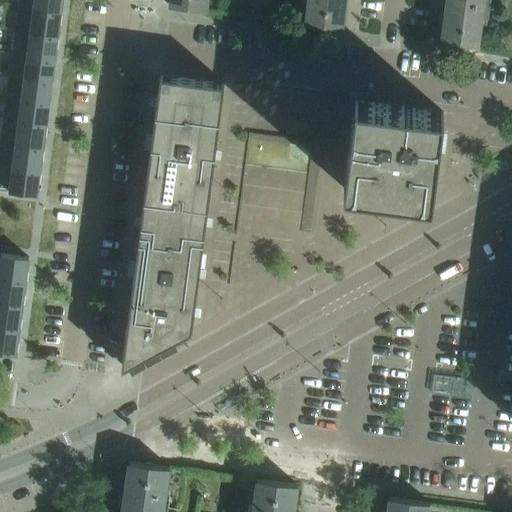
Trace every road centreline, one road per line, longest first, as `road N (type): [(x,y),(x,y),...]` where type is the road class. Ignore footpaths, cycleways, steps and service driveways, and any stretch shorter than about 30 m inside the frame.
road 1 (tertiary): [(0,478),(112,429),(511,207)]
road 2 (residential): [(0,395),(50,396),(71,373),(120,0)]
